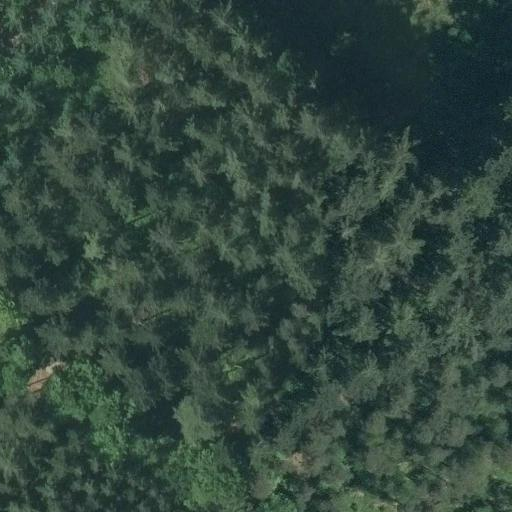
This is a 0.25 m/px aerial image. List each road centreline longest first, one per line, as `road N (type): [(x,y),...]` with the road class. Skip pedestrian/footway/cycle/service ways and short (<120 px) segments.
road 1 (track): [(162,511),(511,298)]
road 2 (track): [(245,511),(0,330)]
